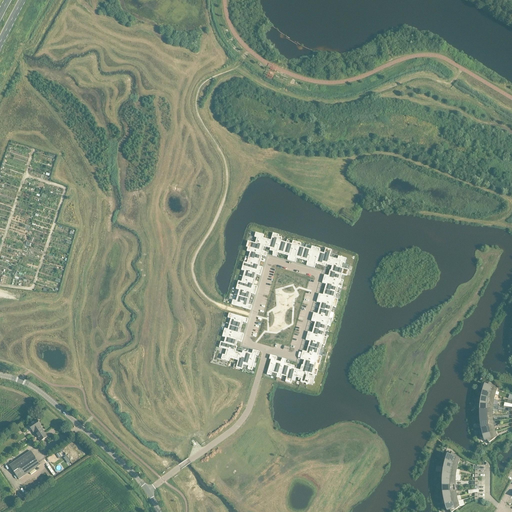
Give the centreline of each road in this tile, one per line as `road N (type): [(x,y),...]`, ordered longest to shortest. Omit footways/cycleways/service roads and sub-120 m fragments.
road 1 (residential): [(267,349),(247,336),(274,261),(317,279),(289,355)]
road 2 (track): [(0,250),(25,174),(64,188),(28,288)]
road 3 (unclassified): [(147,491),(35,388),(0,375)]
road 4 (residential): [(162,479),(236,425),(267,349)]
